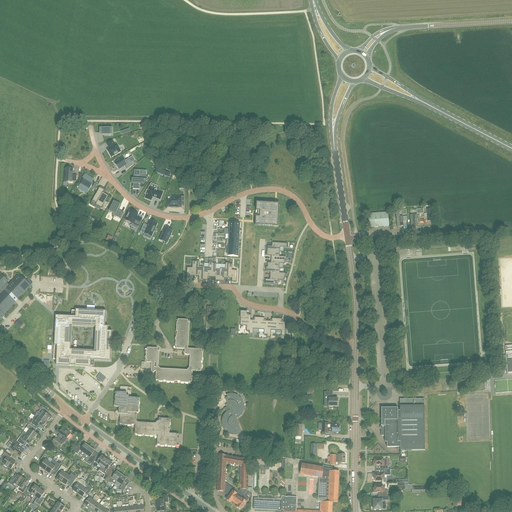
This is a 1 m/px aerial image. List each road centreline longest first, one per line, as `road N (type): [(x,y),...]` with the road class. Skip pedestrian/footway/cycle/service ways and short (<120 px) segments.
road 1 (secondary): [(355,511),(356,344)]
road 2 (residential): [(208,212),(243,193),(276,189),(296,198),(324,236),(347,235)]
road 3 (tertiary): [(213,511),(83,420)]
road 4 (residential): [(71,510),(25,461),(66,408)]
